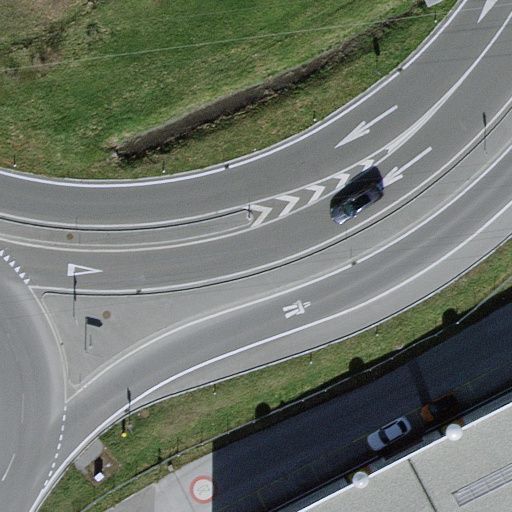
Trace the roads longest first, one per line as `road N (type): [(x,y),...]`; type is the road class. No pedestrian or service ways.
road 1 (motorway): [(11,469),(158,363),(381,272),(454,227),(511,177)]
road 2 (motorway): [(457,84),(378,180),(282,237),(144,269),(0,265)]
road 3 (motorway): [(457,84),(334,155),(191,198),(84,205),(0,193)]
road 4 (secondary): [(11,469),(25,389),(0,316)]
